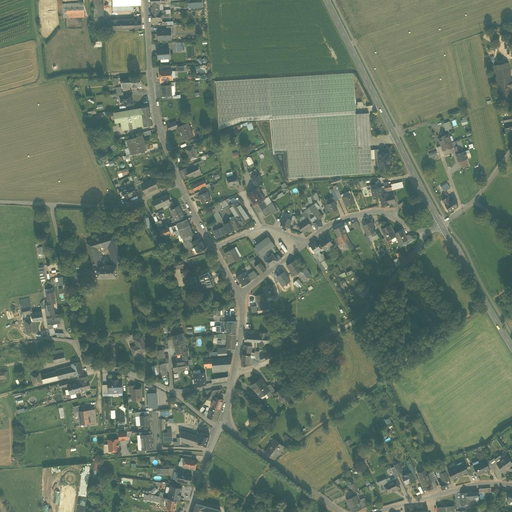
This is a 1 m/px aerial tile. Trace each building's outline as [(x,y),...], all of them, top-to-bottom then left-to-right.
[(63,13),(63,18),(84,17),(84,3),(62,4),(61,0),(57,0),(58,14),(63,13)] [(93,0),(95,30),(102,30),(105,30),(103,0),(93,0)] [(131,11),(130,4),(131,4),(141,4),(140,0),(113,0),(113,5),(114,11),(131,11)] [(160,11),(159,4),(151,4),(152,13),(161,13),(161,12),(161,11),(160,11)] [(165,12),(161,13),(152,13),(151,13),(152,21),(155,21),(162,20),(162,18),(166,17),(166,14),(165,12)] [(126,21),(126,29),(142,29),(141,17),(131,17),(132,20),(126,21)] [(108,21),(108,30),(126,29),(126,21),(108,21)] [(171,40),(171,29),(166,29),(158,30),(158,40),(171,40)] [(158,49),(158,59),(163,59),(169,58),(169,48),(158,49)] [(129,67),(132,67),(140,67),(139,53),(132,54),(128,54),(129,67)] [(511,97),(511,95),(511,91),(510,88),(511,87),(511,79),(511,80),(508,67),(496,70),(502,99),(511,97)] [(160,72),(161,80),(166,79),(172,79),(172,71),(160,72)] [(353,73),(270,78),(272,119),(356,114),(353,73)] [(132,78),(132,80),(132,84),(132,87),(137,87),(137,85),(141,84),(140,82),(141,81),(141,79),(140,78),(132,78)] [(241,121),(272,119),(270,78),(216,81),(219,129),(241,121)] [(171,85),(162,86),(163,96),(172,95),(171,85)] [(132,95),(124,96),(120,97),(120,100),(122,100),(122,102),(124,101),(125,105),(134,104),(132,95)] [(177,104),(172,104),(164,105),(165,113),(178,112),(177,104)] [(128,120),(129,129),(144,126),(153,125),(150,106),(141,108),(143,117),(128,120)] [(122,126),(123,130),(129,129),(128,120),(143,117),(141,108),(114,113),(116,122),(122,121),(123,125),(122,126)] [(356,114),(358,146),(370,145),(371,145),(369,113),(356,114)] [(358,146),(356,114),(272,119),(274,151),(287,150),(289,178),(372,173),(370,145),(358,146)] [(443,124),(446,131),(452,129),(450,121),(443,124)] [(167,125),(169,131),(176,128),(178,127),(176,122),(167,125)] [(178,133),(180,132),(179,132),(189,128),(190,128),(188,123),(178,127),(176,128),(178,133)] [(192,136),(189,128),(179,132),(180,132),(183,140),(192,136)] [(438,139),(441,146),(451,142),(448,134),(443,136),(442,138),(438,139)] [(129,146),(130,147),(144,143),(142,136),(127,140),(125,141),(127,147),(129,146)] [(451,143),(453,148),(454,147),(462,144),(460,140),(451,143)] [(451,143),(451,142),(441,146),(443,151),(453,148),(451,143)] [(146,150),(144,143),(130,147),(132,154),(146,150)] [(454,147),(456,154),(464,151),(462,144),(454,147)] [(185,149),(190,161),(197,158),(193,146),(185,149)] [(467,158),(467,157),(465,151),(464,151),(456,154),(458,161),(459,160),(466,158),(467,158)] [(379,158),(380,168),(389,167),(389,159),(390,157),(390,156),(389,155),(389,154),(385,154),(384,153),(382,153),(381,154),(379,154),(379,158)] [(205,163),(203,160),(206,158),(205,155),(200,157),(201,161),(197,162),(195,163),(197,167),(199,166),(205,163)] [(459,160),(462,168),(469,166),(466,158),(459,160)] [(249,166),(250,168),(255,166),(251,159),(247,161),(249,166)] [(197,167),(187,171),(190,176),(201,171),(199,166),(197,167)] [(182,179),(190,176),(187,171),(186,168),(179,171),(182,179)] [(251,177),(256,187),(263,183),(258,173),(251,177)] [(227,177),(229,186),(238,184),(236,175),(234,176),(234,175),(230,176),(230,177),(227,177)] [(133,178),(134,180),(130,181),(132,186),(133,186),(134,189),(137,188),(136,185),(139,184),(136,176),(134,177),(133,178)] [(154,178),(148,181),(153,191),(159,188),(154,178)] [(193,185),(195,190),(206,185),(204,180),(193,185)] [(133,186),(132,186),(130,181),(124,183),(126,186),(122,188),(123,190),(122,190),(123,192),(125,197),(126,198),(132,195),(132,196),(137,195),(134,189),(133,186)] [(146,195),(153,191),(148,181),(141,185),(146,195)] [(392,189),(392,190),(403,187),(402,182),(401,182),(402,185),(399,186),(399,187),(396,187),(396,188),(392,189)] [(440,187),(444,192),(449,188),(446,183),(440,187)] [(247,194),(254,205),(263,200),(264,199),(258,187),(247,194)] [(379,197),(381,196),(381,194),(383,194),(381,187),(371,189),(374,198),(377,197),(377,196),(379,195),(379,197)] [(389,194),(386,195),(389,204),(395,203),(393,191),(389,192),(389,194)] [(201,199),(203,203),(210,200),(206,192),(202,194),(198,195),(200,200),(201,199)] [(386,193),(383,194),(381,194),(381,196),(379,197),(382,206),(389,204),(386,195),(386,193)] [(153,201),(156,209),(160,207),(167,204),(171,203),(171,202),(167,194),(162,197),(163,197),(161,198),(160,198),(153,201)] [(346,206),(355,202),(354,202),(351,194),(342,198),(343,198),(346,206)] [(264,199),(263,200),(266,206),(272,203),(268,197),(268,196),(264,199)] [(215,205),(218,212),(229,206),(232,204),(229,198),(225,200),(219,203),(215,205)] [(454,199),(448,203),(445,205),(449,211),(458,206),(454,199)] [(267,206),(266,206),(263,200),(254,205),(253,205),(257,212),(261,209),(262,209),(267,206)] [(229,206),(234,215),(244,210),(241,205),(237,201),(232,204),(229,206)] [(337,209),(334,201),(331,202),(327,204),(330,212),(337,209)] [(272,202),(272,203),(266,206),(267,206),(262,209),(264,212),(268,209),(270,213),(271,214),(277,211),(272,202)] [(312,218),(316,216),(320,213),(317,210),(313,205),(313,204),(309,207),(309,208),(310,210),(312,218)] [(173,215),(181,211),(179,205),(170,210),(173,215)] [(250,219),(244,210),(234,215),(237,220),(232,222),(232,221),(224,224),(227,233),(242,227),(241,226),(251,220),(250,219)] [(306,219),(308,223),(309,222),(312,220),(311,219),(312,218),(310,210),(303,215),(304,216),(306,219)] [(184,217),(181,211),(173,215),(176,221),(184,217)] [(223,221),(218,212),(214,214),(213,215),(217,224),(223,221)] [(313,223),(317,229),(323,226),(318,220),(316,216),(312,218),(311,219),(312,220),(313,223)] [(291,219),(283,217),(281,225),(288,228),(290,224),(291,219)] [(154,229),(150,222),(149,218),(146,220),(147,223),(150,231),(154,229)] [(178,228),(179,229),(189,225),(187,219),(177,223),(178,228)] [(308,223),(306,219),(301,223),(301,222),(298,225),(304,233),(306,231),(309,229),(312,227),(309,222),(308,223)] [(352,224),(355,229),(360,227),(357,221),(352,224)] [(363,226),(367,234),(368,234),(375,231),(371,222),(363,226)] [(192,233),(189,225),(179,229),(180,233),(182,237),(190,234),(192,233)] [(333,230),(337,237),(345,233),(347,233),(343,225),(333,230)] [(386,240),(387,240),(391,238),(396,236),(394,233),(390,225),(381,229),(385,237),(386,240)] [(160,233),(161,236),(162,236),(171,232),(170,230),(171,229),(170,227),(169,228),(169,227),(159,231),(160,233)] [(214,231),(216,237),(225,234),(222,227),(214,231)] [(180,233),(179,229),(173,231),(171,232),(162,236),(164,239),(180,233)] [(402,230),(394,233),(396,236),(399,243),(407,240),(407,239),(406,236),(403,230),(402,230)] [(379,238),(375,231),(368,234),(368,235),(371,242),(379,238)] [(340,244),(345,242),(348,240),(345,233),(337,237),(340,244)] [(110,245),(116,264),(122,262),(120,255),(112,234),(106,236),(110,245)] [(182,237),(183,242),(191,239),(192,239),(190,234),(182,237)] [(90,255),(93,266),(101,266),(96,250),(106,247),(103,237),(94,239),(87,242),(90,255)] [(256,246),(262,255),(265,252),(268,250),(270,249),(271,248),(275,245),(269,237),(256,246)] [(323,247),(324,250),(332,244),(327,237),(320,243),(323,247)] [(195,253),(196,253),(198,253),(198,252),(205,247),(200,238),(193,242),(189,244),(191,247),(195,253)] [(193,242),(191,239),(183,242),(185,249),(191,247),(189,244),(193,242)] [(310,245),(311,246),(310,247),(313,252),(314,251),(316,252),(316,253),(319,251),(321,250),(321,249),(317,244),(315,242),(310,245)] [(255,253),(258,258),(262,255),(256,246),(252,249),(255,253)] [(225,253),(230,263),(235,260),(239,258),(239,257),(237,253),(236,254),(233,249),(225,253)] [(268,250),(265,252),(262,255),(265,259),(264,260),(269,267),(278,261),(281,258),(279,255),(275,257),(273,254),(270,249),(268,250)] [(312,255),(319,264),(325,260),(326,260),(323,253),(321,254),(319,251),(316,253),(316,252),(312,255)] [(287,266),(294,275),(298,272),(302,269),(296,260),(287,266)] [(329,268),(325,260),(319,264),(318,265),(322,272),(329,268)] [(255,266),(260,274),(266,270),(260,262),(255,266)] [(95,271),(97,278),(117,278),(117,266),(101,266),(93,266),(94,268),(95,271)] [(298,272),(305,281),(312,277),(305,267),(302,269),(298,272)] [(94,268),(80,271),(79,270),(70,272),(73,287),(82,285),(80,275),(95,271),(94,268)] [(248,273),(246,274),(245,272),(238,277),(243,285),(251,281),(257,276),(254,271),(250,273),(248,273)] [(199,286),(201,290),(204,289),(215,285),(209,272),(198,277),(199,277),(196,279),(195,277),(187,281),(188,283),(189,282),(191,287),(199,283),(200,285),(199,286)] [(55,278),(56,282),(58,281),(59,285),(65,284),(63,276),(55,278)] [(303,285),(298,279),(293,283),(299,289),(303,285)] [(339,282),(343,290),(348,287),(345,280),(339,282)] [(263,287),(264,294),(266,294),(267,297),(275,296),(273,285),(263,287)] [(46,293),(48,304),(53,304),(56,303),(54,292),(46,293)] [(269,308),(267,297),(266,294),(264,294),(255,296),(258,310),(269,308)] [(22,313),(23,317),(26,316),(25,313),(32,312),(30,298),(19,300),(22,313)] [(46,308),(47,316),(55,315),(53,304),(48,304),(46,305),(46,308)] [(353,317),(348,308),(343,310),(348,320),(350,319),(353,317)] [(33,321),(35,321),(43,320),(42,312),(31,314),(33,321)] [(47,316),(48,324),(53,323),(59,322),(58,314),(55,315),(47,316)] [(24,323),(27,334),(37,332),(35,321),(33,321),(25,322),(24,323)] [(227,321),(227,327),(220,327),(220,332),(227,332),(236,332),(236,321),(227,321)] [(259,346),(264,346),(265,344),(266,342),(268,343),(270,341),(270,339),(272,339),(272,333),(260,332),(260,336),(250,335),(245,335),(245,341),(250,341),(260,342),(259,346)] [(172,336),(174,346),(185,343),(183,333),(172,336)] [(226,347),(234,348),(236,335),(228,334),(227,338),(227,344),(226,347)] [(131,348),(133,355),(147,350),(142,337),(134,339),(135,340),(136,339),(138,345),(137,345),(131,348)] [(176,354),(182,353),(182,352),(187,351),(185,343),(174,346),(176,354)] [(244,345),(243,354),(251,355),(251,352),(252,346),(244,345)] [(156,351),(158,359),(165,357),(163,349),(156,351)] [(53,356),(54,363),(66,360),(64,353),(53,356)] [(251,355),(243,354),(241,362),(249,363),(250,360),(251,360),(251,358),(250,358),(251,355)] [(253,365),(269,358),(267,354),(260,357),(254,360),(251,361),(253,365)] [(212,367),(213,370),(230,368),(232,357),(212,359),(212,367)] [(204,359),(204,368),(212,367),(212,359),(204,359)] [(172,363),(174,372),(179,371),(178,371),(189,369),(188,360),(183,360),(184,361),(177,362),(172,363)] [(71,364),(71,365),(74,376),(83,373),(80,362),(71,364)] [(159,364),(162,376),(168,375),(165,363),(159,364)] [(58,379),(74,376),(71,365),(63,367),(56,369),(56,371),(56,370),(58,379)] [(43,383),(58,379),(56,370),(56,371),(41,374),(42,382),(43,383)] [(31,374),(34,384),(42,382),(41,374),(40,372),(31,374)] [(194,375),(196,386),(205,384),(205,381),(206,381),(205,373),(201,374),(194,375)] [(80,381),(78,382),(80,392),(90,389),(87,376),(84,377),(79,378),(80,381)] [(113,391),(113,393),(118,392),(118,391),(122,391),(122,379),(108,380),(108,385),(109,392),(113,391)] [(252,385),(259,396),(269,390),(267,387),(261,379),(252,385)] [(75,393),(80,392),(78,382),(69,385),(68,385),(69,389),(70,394),(75,393)] [(269,391),(272,395),(275,393),(276,392),(271,384),(267,387),(269,390),(269,391)] [(132,392),(133,400),(141,400),(140,389),(135,390),(132,390),(132,392)] [(215,397),(217,398),(220,389),(213,390),(211,395),(215,397)] [(281,398),(284,402),(289,399),(287,394),(287,393),(285,391),(284,391),(283,389),(281,391),(280,389),(276,392),(275,393),(279,400),(281,398)] [(156,392),(147,393),(148,402),(157,401),(156,392)] [(211,408),(207,417),(216,420),(219,411),(223,400),(217,398),(215,397),(213,402),(211,407),(211,408)] [(80,421),(80,425),(96,423),(94,410),(79,411),(78,412),(79,417),(80,421)] [(142,425),(142,426),(143,425),(150,424),(149,415),(145,416),(140,416),(141,425),(142,425)] [(198,432),(197,436),(180,431),(181,437),(181,441),(196,446),(197,443),(199,437),(200,433),(198,432)] [(119,433),(120,440),(127,439),(126,432),(119,433)] [(164,433),(164,442),(173,442),(172,433),(164,433)] [(197,443),(206,446),(209,435),(200,433),(199,437),(197,443)] [(141,435),(141,442),(151,442),(151,434),(147,434),(141,435)] [(111,451),(112,452),(114,452),(115,451),(119,450),(119,447),(119,443),(118,443),(118,439),(108,440),(108,444),(109,451),(111,451)] [(265,452),(271,456),(274,452),(278,455),(284,447),(274,440),(265,452)] [(152,449),(151,442),(141,442),(142,450),(145,450),(152,449)] [(109,451),(108,444),(103,445),(104,453),(108,452),(109,453),(111,453),(112,452),(111,451),(109,451)] [(499,467),(502,471),(509,466),(509,467),(511,464),(511,462),(507,456),(502,459),(497,463),(499,467)] [(185,467),(195,469),(197,461),(191,459),(185,458),(184,464),(183,467),(185,467)] [(489,462),(490,463),(492,468),(493,470),(499,467),(497,463),(495,460),(494,458),(489,462)] [(475,470),(478,475),(489,469),(487,464),(485,460),(479,463),(474,466),(473,466),(475,470)] [(464,464),(456,467),(460,476),(468,472),(467,469),(464,463),(463,463),(464,464)] [(459,476),(460,476),(456,467),(448,471),(450,475),(452,480),(457,478),(457,477),(459,476)] [(418,473),(424,486),(431,482),(427,474),(425,470),(418,473)] [(429,472),(430,473),(434,481),(437,479),(433,470),(429,472)] [(181,482),(189,483),(190,479),(191,479),(192,474),(179,472),(179,473),(177,479),(181,480),(181,482)] [(411,472),(404,476),(407,482),(408,484),(415,481),(415,480),(412,475),(411,472)] [(445,472),(441,473),(439,474),(440,476),(442,480),(439,481),(440,484),(440,485),(442,489),(448,487),(447,484),(446,480),(448,479),(445,472)] [(381,492),(385,490),(383,485),(388,483),(386,479),(377,482),(379,487),(378,487),(379,487),(381,492)] [(391,481),(388,483),(383,485),(385,490),(387,494),(400,488),(396,479),(391,481)] [(180,494),(182,488),(175,487),(174,487),(170,486),(170,487),(169,494),(168,498),(177,500),(178,496),(180,494)] [(461,495),(461,499),(465,498),(465,499),(473,498),(473,500),(480,499),(479,494),(478,495),(477,491),(472,492),(471,491),(467,491),(468,492),(460,493),(460,495),(461,495)] [(147,501),(163,505),(164,501),(165,497),(160,496),(158,496),(153,494),(149,493),(148,495),(149,495),(147,501)] [(346,500),(349,506),(359,502),(356,495),(346,500)] [(166,507),(175,509),(176,504),(177,500),(168,498),(168,501),(166,507)] [(473,507),(473,500),(473,498),(465,499),(465,498),(461,499),(460,499),(461,505),(467,505),(467,507),(473,507)] [(351,511),(352,511),(362,508),(359,502),(349,506),(351,511)] [(193,511),(218,511),(219,510),(196,503),(193,511)]
